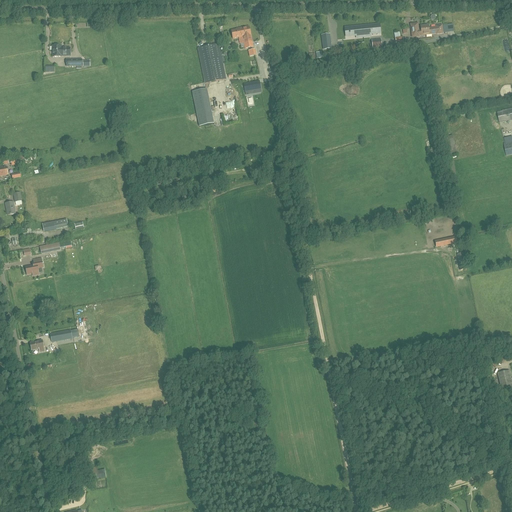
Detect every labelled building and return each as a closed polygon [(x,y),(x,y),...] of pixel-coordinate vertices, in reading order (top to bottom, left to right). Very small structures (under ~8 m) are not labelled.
[(417,24),(411,25),(412,37),(419,36),(437,34),(443,33),(442,25),(436,26),(436,28),(428,28),(428,26),(420,27),(421,31),(418,31),(417,24)] [(376,25),(362,26),(363,37),(370,36),(370,34),(377,33),(376,25)] [(252,42),(251,36),(249,26),(240,28),(242,38),(243,38),(244,43),(240,44),(241,48),(244,47),(245,49),(253,47),(252,42)] [(362,26),(348,28),(349,36),(355,35),(356,38),(363,37),(362,26)] [(239,38),(242,38),(240,28),(236,29),(236,30),(231,31),(233,39),(239,38)] [(329,35),(322,36),(323,50),(330,49),(329,35)] [(371,40),(372,46),(372,48),(382,47),(381,39),(371,40)] [(226,79),(219,44),(198,48),(205,83),(226,79)] [(54,46),(53,46),(53,57),(61,57),(61,56),(70,56),(70,48),(61,48),(61,46),(59,46),(58,45),(55,45),(54,46)] [(354,66),(344,67),(345,72),(346,79),(351,78),(351,75),(355,74),(354,66)] [(260,82),(244,85),(245,93),(261,90),(260,82)] [(212,114),(209,99),(194,102),(197,117),(212,114)] [(511,109),(497,112),(499,123),(511,120),(511,109)] [(442,138),(443,145),(430,148),(432,160),(439,158),(457,154),(453,136),(442,138)] [(23,163),(23,160),(24,159),(23,156),(10,158),(10,159),(2,160),(3,165),(9,164),(8,163),(11,162),(12,166),(23,163)] [(456,177),(453,161),(447,162),(450,178),(456,177)] [(21,202),(20,193),(13,194),(15,203),(21,202)] [(13,202),(5,204),(7,215),(15,214),(13,202)] [(59,221),(42,224),(44,232),(60,229),(59,221)] [(458,239),(437,243),(438,248),(459,244),(458,239)] [(59,243),(40,247),(41,254),(60,250),(60,248),(59,243)] [(460,271),(467,269),(464,253),(457,254),(460,271)] [(33,276),(39,275),(38,269),(43,268),(41,258),(33,260),(33,262),(32,262),(33,265),(25,267),(27,275),(32,274),(33,276)] [(72,339),(71,330),(50,334),(52,343),(72,339)] [(31,350),(44,348),(42,340),(30,343),(31,350)] [(509,371),(497,373),(501,389),(511,386),(511,378),(511,379),(509,371)] [(106,478),(104,470),(93,472),(94,480),(106,478)]
